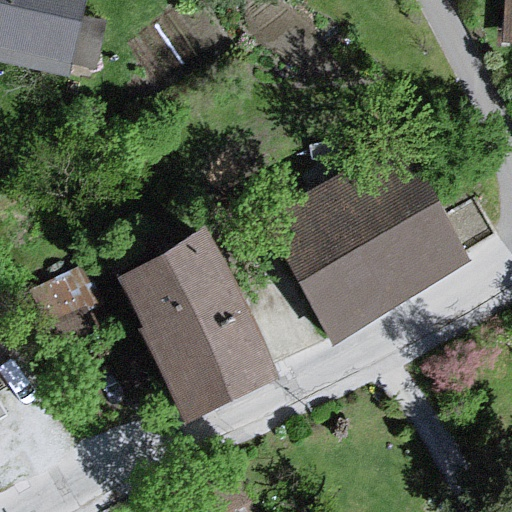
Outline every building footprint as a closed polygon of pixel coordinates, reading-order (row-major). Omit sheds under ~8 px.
[(0,0),(0,67),(75,84),(93,0),(0,0)] [(474,264),(405,144),(267,223),(337,343),(474,264)] [(215,238),(122,283),(190,426),(284,381),(215,238)] [(0,425),(11,419),(0,402),(0,425)] [(195,497),(203,511),(257,511),(238,475),(195,497)]
